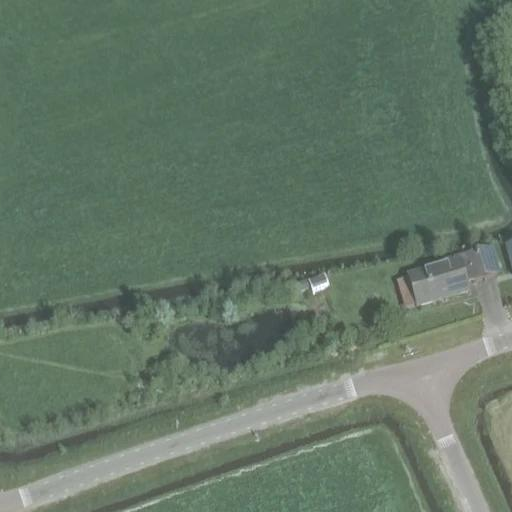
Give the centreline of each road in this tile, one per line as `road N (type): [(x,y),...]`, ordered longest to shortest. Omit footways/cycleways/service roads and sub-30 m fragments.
road 1 (tertiary): [(415,372),(0,503)]
road 2 (tertiary): [(477,511),(415,372)]
